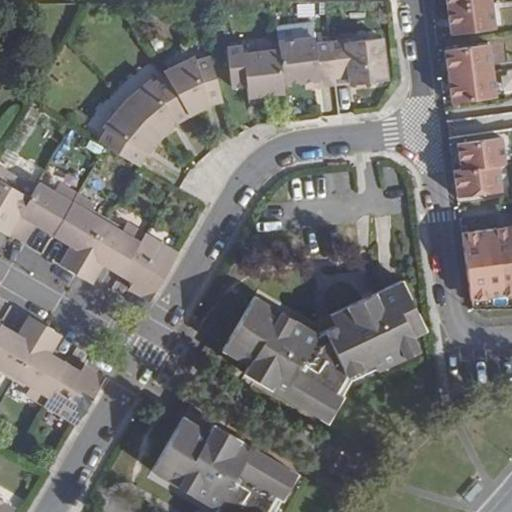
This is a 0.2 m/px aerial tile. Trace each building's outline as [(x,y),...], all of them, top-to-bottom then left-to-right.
[(492,0),(446,0),(451,35),(496,29),(492,0)] [(312,29),(277,32),(278,45),(313,41),(312,29)] [(283,87),(307,84),(322,83),(321,80),(335,79),(330,45),(314,47),(313,41),(278,45),(279,52),(283,87)] [(351,77),(353,88),(390,83),(385,42),(350,45),(345,44),(330,45),(335,79),(351,77)] [(489,46),(444,51),(449,103),(495,98),(489,46)] [(265,96),(284,95),(283,87),(279,52),(246,56),(245,48),(229,50),(233,88),(248,86),(249,98),(265,96)] [(216,104),(223,102),(210,59),(195,63),(193,59),(164,73),(166,77),(188,115),(195,113),(201,109),(199,106),(205,104),(207,107),(211,105),(216,104)] [(188,115),(166,77),(152,85),(149,82),(123,102),(159,139),(164,135),(168,130),(170,129),(167,125),(171,122),(174,125),(180,121),(185,118),(188,115)] [(335,79),(336,89),(353,88),(351,77),(335,79)] [(307,92),(336,89),(335,79),(321,80),(322,83),(307,84),(307,92)] [(265,103),(265,96),(249,98),(249,104),(265,103)] [(159,139),(123,102),(101,128),(104,131),(97,144),(105,148),(137,167),(146,153),(143,150),(146,146),(149,148),(156,142),(159,139)] [(458,195),(502,190),(499,164),(505,163),(502,138),(456,143),(460,168),(455,169),(458,195)] [(0,166),(0,230),(8,236),(10,231),(36,188),(0,166)] [(54,235),(77,195),(58,184),(53,191),(39,183),(36,188),(10,231),(25,240),(35,224),(54,235)] [(76,276),(106,223),(90,213),(95,206),(77,195),(54,235),(70,245),(59,266),(76,276)] [(102,263),(121,276),(145,235),(126,225),(122,232),(106,223),(76,276),(89,284),(102,263)] [(511,224),(464,231),(473,298),(511,292),(511,224)] [(128,290),(149,303),(177,255),(145,235),(121,276),(133,282),(128,290)] [(250,365),(246,372),(336,426),(358,389),(423,358),(413,336),(426,330),(403,281),(333,314),(338,327),(321,335),(255,297),(224,349),(250,365)] [(0,369),(1,367),(16,376),(47,325),(32,316),(20,336),(1,325),(0,327),(0,369)] [(28,395),(46,405),(70,365),(52,354),(63,334),(47,325),(16,376),(32,387),(28,395)] [(46,405),(77,423),(105,377),(85,366),(82,372),(70,365),(46,405)] [(215,511),(285,511),(305,478),(214,424),(210,431),(183,417),(152,469),(215,507),(215,511)] [(0,511),(13,511),(15,509),(0,500),(0,511)]
